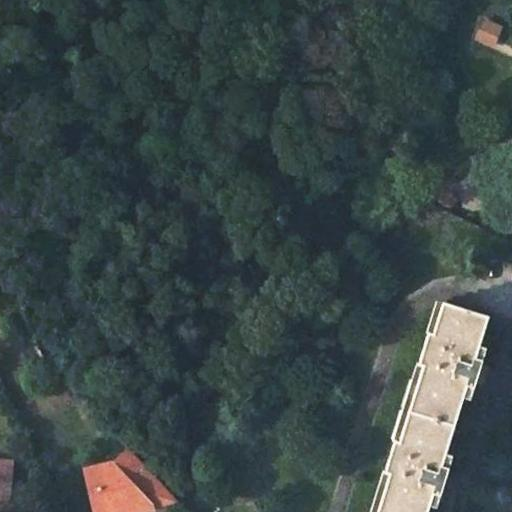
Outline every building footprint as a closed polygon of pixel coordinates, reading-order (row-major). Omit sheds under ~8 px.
[(492,54),(501,36),(485,29),(477,47),(492,54)] [(483,318),(440,304),(430,334),(426,333),(416,365),(421,366),(396,442),(392,441),(382,473),(386,475),(374,511),(422,511),(428,493),(436,496),(445,468),(437,465),(462,385),(470,388),(478,360),(471,357),(483,318)] [(93,413),(85,421),(100,439),(109,430),(93,413)] [(116,467),(83,477),(94,511),(118,511),(121,511),(148,511),(177,504),(133,456),(116,467)] [(0,503),(12,503),(11,463),(0,463),(0,503)]
